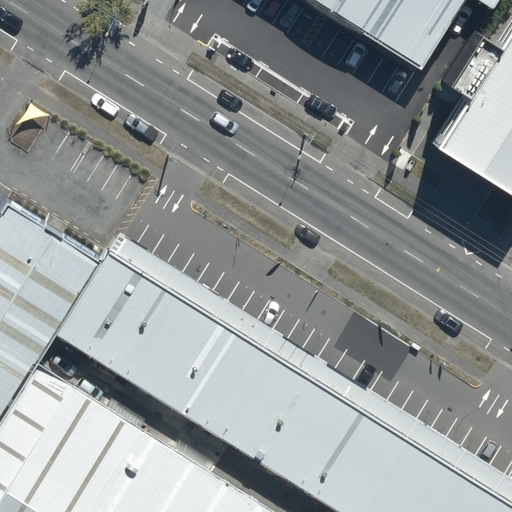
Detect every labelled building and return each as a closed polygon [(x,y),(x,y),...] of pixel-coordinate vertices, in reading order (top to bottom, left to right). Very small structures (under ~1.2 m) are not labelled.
[(317,0),(417,62),(455,0),(484,0),(489,3),(491,0),(317,0)] [(511,8),(493,38),(473,26),(441,77),(463,90),(432,139),(511,188),(511,8)] [(94,258),(0,200),(0,408),(33,357),(50,328),(94,258)] [(511,511),(511,501),(103,246),(94,258),(50,328),(344,511),(511,511)] [(275,511),(33,357),(0,408),(0,511),(275,511)]
